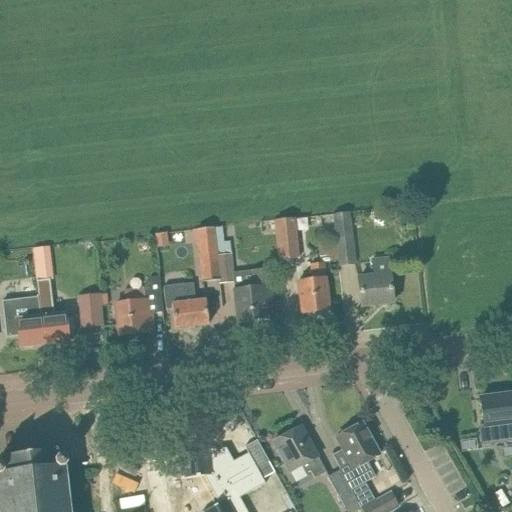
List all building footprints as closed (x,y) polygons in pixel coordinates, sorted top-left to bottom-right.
[(334,215),(337,241),(339,259),(340,267),(355,265),(349,213),(334,215)] [(303,220),(275,222),(277,249),(299,248),(298,242),(305,242),(303,220)] [(222,229),(212,230),(219,283),(235,281),(230,240),(224,240),(222,229)] [(219,283),(212,230),(196,232),(202,285),(219,283)] [(166,234),(155,235),(156,247),(167,246),(166,234)] [(339,259),(337,241),(322,243),(324,261),(339,259)] [(49,246),(32,247),(34,278),(51,277),(49,246)] [(392,303),(390,283),(387,258),(373,260),(375,275),(358,277),(361,307),(392,303)] [(329,311),(327,291),(324,263),(309,264),(311,280),(297,282),(301,314),(329,311)] [(271,306),(269,290),(267,271),(250,273),(252,290),(234,292),(238,322),(267,318),(266,308),(272,307),(272,306),(271,306)] [(144,284),(144,290),(124,292),(125,303),(115,305),(119,336),(152,332),(150,315),(163,314),(159,274),(149,276),(144,284)] [(65,315),(54,316),(49,282),(36,283),(38,296),(44,345),(68,342),(65,315)] [(208,325),(206,306),(205,301),(195,302),(193,284),(163,287),(165,306),(171,305),(174,329),(208,325)] [(106,294),(104,294),(103,285),(98,285),(99,295),(100,305),(107,304),(106,294)] [(100,305),(99,295),(78,296),(80,328),(102,326),(100,305)] [(37,298),(2,302),(6,338),(18,336),(19,348),(44,345),(38,296),(37,297),(37,298)] [(511,394),(479,399),(483,426),(479,427),(481,445),(511,441),(511,394)] [(340,470),(351,491),(375,478),(367,462),(379,455),(362,424),(350,430),(346,428),(339,432),(337,437),(335,438),(350,464),(340,470)] [(273,443),(289,473),(301,466),(306,474),(310,472),(314,479),(326,473),(301,427),(273,443)] [(185,454),(178,454),(181,479),(204,477),(213,493),(257,469),(269,462),(257,441),(244,447),(248,454),(233,462),(226,449),(196,452),(195,450),(185,451),(185,454)] [(68,511),(63,469),(66,469),(65,458),(56,459),(55,452),(38,454),(16,457),(0,458),(0,463),(0,465),(0,511),(68,511)] [(269,462),(257,469),(262,479),(274,473),(269,462)] [(219,504),(203,511),(246,511),(239,498),(265,484),(262,479),(257,469),(213,493),(219,504)] [(351,491),(340,470),(327,477),(344,507),(356,500),(351,491)] [(388,511),(398,507),(390,493),(362,509),(363,511),(388,511)]
